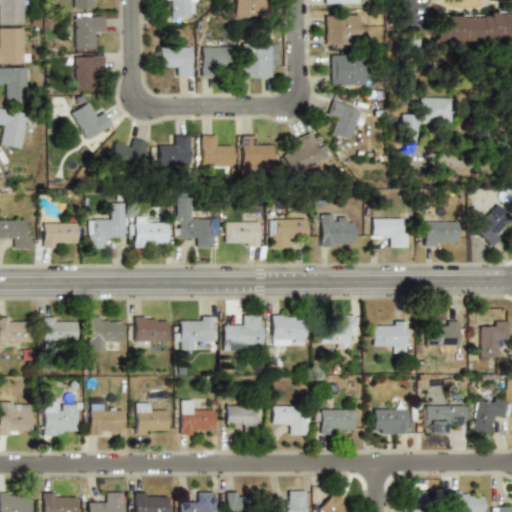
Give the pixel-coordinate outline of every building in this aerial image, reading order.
[(0,0),(0,24),(23,24),(23,0),(0,0)] [(72,0),(72,8),(90,8),(90,0),(72,0)] [(196,0),(169,0),(169,17),(191,16),(191,9),(196,9),(196,0)] [(260,14),(260,0),(232,0),(232,14),(260,14)] [(511,13),(431,14),(432,43),(511,43),(511,13)] [(91,48),(91,36),(100,36),(100,14),(71,14),(71,48),(91,48)] [(357,14),(322,14),(322,45),(357,45),(357,14)] [(0,27),(0,63),(21,63),(21,27),(0,27)] [(275,42),(239,42),(239,78),(267,78),(267,68),(275,68),(275,42)] [(176,67),(176,76),(189,76),(190,47),(157,46),(157,67),(176,67)] [(229,66),(229,46),(199,46),(199,72),(208,72),(208,66),(229,66)] [(71,90),(91,90),(91,67),(101,67),(101,55),(71,55),(71,90)] [(328,84),(363,84),(363,55),(328,55),(328,84)] [(23,67),(0,67),(0,88),(2,88),(2,101),(23,101),(23,67)] [(416,120),(446,121),(447,97),(417,97),(417,113),(398,113),(398,142),(416,142),(416,120)] [(348,141),(358,108),(330,100),(327,112),(335,114),(329,136),(348,141)] [(92,119),(84,102),(66,111),(80,138),(108,125),(103,114),(92,119)] [(0,144),(18,148),(24,113),(0,109),(0,144)] [(326,157),(320,141),(311,144),(308,134),(296,139),(299,147),(281,154),(287,171),(326,157)] [(153,145),(153,165),(186,165),(186,135),(165,135),(165,145),(153,145)] [(197,165),(229,165),(229,145),(217,145),(217,135),(197,135),(197,165)] [(234,165),(272,165),(272,145),(253,145),(254,135),(235,135),(234,165)] [(143,142),(127,138),(125,146),(111,142),(106,163),(137,170),(143,142)] [(214,210),(204,210),(204,216),(186,216),(187,197),(172,197),(171,237),(193,237),(193,247),(214,247),(214,210)] [(121,238),(119,203),(107,203),(107,212),(100,212),(100,220),(78,220),(79,240),(86,239),(87,249),(99,248),(99,238),(121,238)] [(470,229),(486,244),(509,218),(493,203),(470,229)] [(339,214),(315,214),(315,246),(350,246),(350,224),(339,224),(339,214)] [(129,246),(164,246),(164,225),(149,225),(149,216),(129,216),(129,246)] [(264,218),(264,247),(283,247),(283,237),(302,237),(302,218),(264,218)] [(404,247),(404,218),(367,218),(367,237),(386,237),(386,247),(404,247)] [(26,248),(26,219),(0,219),(0,239),(7,239),(7,248),(26,248)] [(420,245),(446,245),(446,237),(455,237),(455,220),(420,220),(420,245)] [(255,221),(220,221),(220,246),(255,246),(255,221)] [(37,223),(37,246),(73,246),(73,223),(37,223)] [(303,315),(267,315),(267,344),(303,344),(303,315)] [(350,343),(350,315),(330,315),(330,325),(316,325),(316,343),(350,343)] [(130,341),(164,341),(164,316),(130,316),(130,341)] [(211,339),(211,316),(175,316),(175,349),(191,349),(191,339),(211,339)] [(222,327),(222,347),(259,347),(259,316),(238,316),(238,327),(222,327)] [(39,340),(73,340),(73,317),(39,317),(39,340)] [(0,341),(27,341),(27,318),(0,318),(0,341)] [(84,318),(84,349),(102,349),(102,339),(119,339),(119,318),(84,318)] [(403,321),(368,321),(368,342),(382,342),(382,353),(403,353),(403,321)] [(475,321),(475,356),(494,356),(494,339),(504,339),(504,321),(475,321)] [(454,324),(421,324),(421,345),(454,345),(454,324)] [(487,433),(490,416),(501,418),(503,399),(472,395),(468,431),(487,433)] [(73,434),(73,400),(39,400),(39,434),(73,434)] [(175,433),(211,433),(211,410),(188,410),(188,400),(175,400),(175,433)] [(0,434),(26,434),(26,402),(0,402),(0,434)] [(164,413),(152,413),(152,402),(130,402),(130,434),(164,434),(164,413)] [(255,427),(255,405),(221,406),(221,428),(255,427)] [(268,424),(287,424),(287,434),(304,434),(304,405),(268,405),(268,424)] [(425,405),(424,433),(444,433),(444,423),(465,424),(465,405),(425,405)] [(351,408),(316,408),(316,431),(351,431),(351,408)] [(84,434),(119,434),(119,409),(84,409),(84,434)] [(369,433),(405,433),(405,409),(369,409),(369,433)] [(302,511),(302,490),(281,490),(281,500),(272,500),(272,511),(302,511)] [(446,511),(480,511),(480,490),(446,490),(446,511)] [(175,501),(175,511),(215,511),(215,491),(196,491),(196,501),(175,501)] [(317,511),(351,511),(331,491),(314,508),(317,511)] [(120,511),(120,492),(99,492),(99,502),(84,502),(84,511),(120,511)] [(165,511),(165,492),(130,492),(130,511),(165,511)] [(28,511),(28,493),(0,493),(0,511),(28,511)] [(247,493),(222,493),(222,511),(247,511),(247,493)] [(39,511),(73,511),(73,494),(39,494),(39,511)] [(511,511),(511,496),(510,496),(510,505),(489,506),(489,511),(511,511)]
